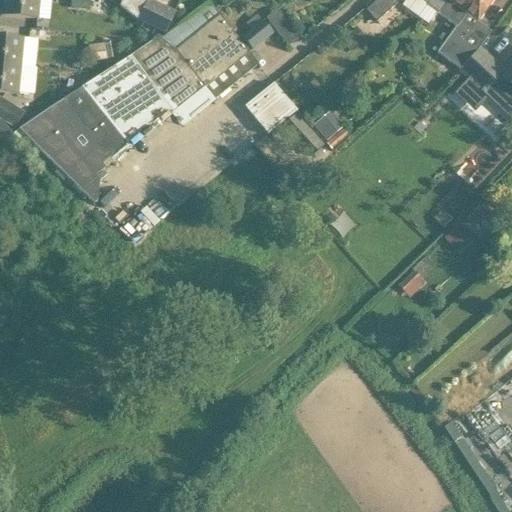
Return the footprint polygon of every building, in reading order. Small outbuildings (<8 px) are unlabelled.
[(38,20),(39,0),(2,0),(2,2),(5,2),(3,16),(38,20)] [(71,0),(70,7),(89,10),(90,0),(71,0)] [(145,0),(122,0),(120,7),(136,21),(145,0)] [(149,0),(147,0),(137,21),(163,34),(168,29),(176,13),(149,0)] [(393,0),(377,0),(366,10),(376,22),(397,4),(393,0)] [(419,0),(427,5),(426,7),(436,14),(446,1),(446,0),(419,0)] [(446,0),(436,14),(456,28),(437,54),(460,70),(479,49),(488,36),(475,26),(493,0),(446,0)] [(208,3),(161,40),(175,51),(218,17),(208,3)] [(299,39),(298,38),(277,10),(266,19),(288,47),(299,39)] [(81,89),(58,103),(59,105),(108,166),(130,149),(174,114),(205,88),(211,97),(257,66),(249,53),(237,36),(220,15),(218,17),(175,51),(161,40),(159,37),(130,57),(81,89)] [(242,38),(252,51),(273,34),(263,22),(242,38)] [(356,28),(340,41),(349,52),(365,39),(356,28)] [(0,64),(20,66),(23,37),(0,35),(0,64)] [(104,44),(88,46),(90,62),(107,59),(104,44)] [(479,49),(460,70),(468,79),(483,92),(484,92),(498,105),(496,107),(497,108),(499,106),(511,117),(511,120),(511,121),(511,122),(511,70),(504,80),(506,82),(504,84),(497,78),(502,71),(479,49)] [(0,93),(18,95),(20,66),(0,64),(0,93)] [(297,111),(273,85),(273,84),(244,107),(266,135),(297,111)] [(0,120),(17,131),(27,116),(0,99),(0,120)] [(58,103),(18,130),(79,190),(81,188),(104,170),(108,166),(59,105),(58,103)] [(341,129),(329,114),(313,127),(325,142),(341,129)] [(295,115),(283,126),(293,136),(305,126),(295,115)] [(11,132),(0,121),(0,141),(1,143),(11,132)] [(344,127),(327,143),(333,149),(350,134),(344,127)] [(458,226),(444,238),(454,250),(468,238),(458,226)]
